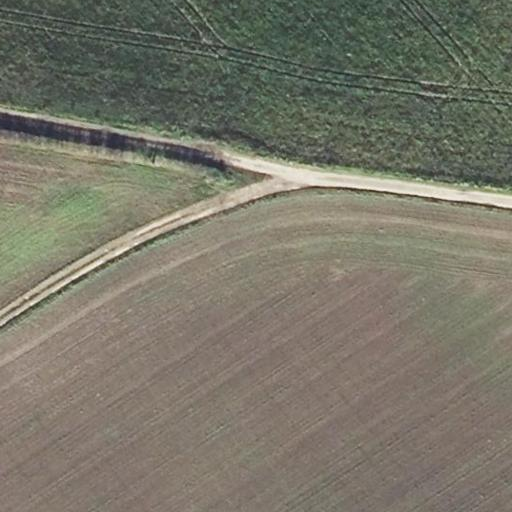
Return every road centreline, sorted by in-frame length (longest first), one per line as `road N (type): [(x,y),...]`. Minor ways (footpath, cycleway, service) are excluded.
road 1 (track): [(0,117),(241,160),(317,182),(511,200)]
road 2 (track): [(317,182),(228,201),(0,316)]
